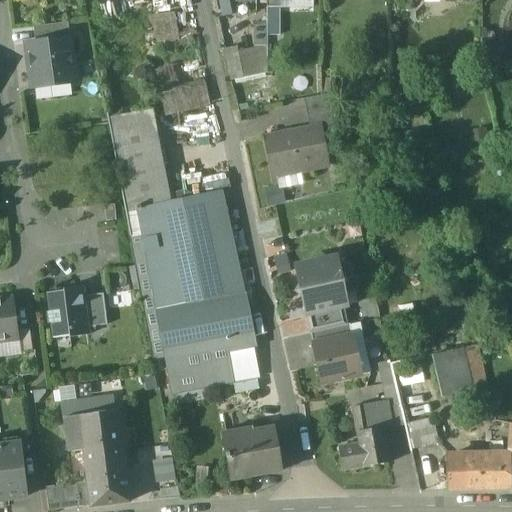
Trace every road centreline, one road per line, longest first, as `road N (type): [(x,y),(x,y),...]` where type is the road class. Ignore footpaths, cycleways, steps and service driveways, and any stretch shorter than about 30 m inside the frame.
road 1 (residential): [(309,511),(199,0)]
road 2 (secondary): [(511,509),(309,511)]
road 3 (residential): [(9,152),(22,160),(35,262),(20,276),(0,278)]
road 4 (residential): [(5,28),(9,152)]
